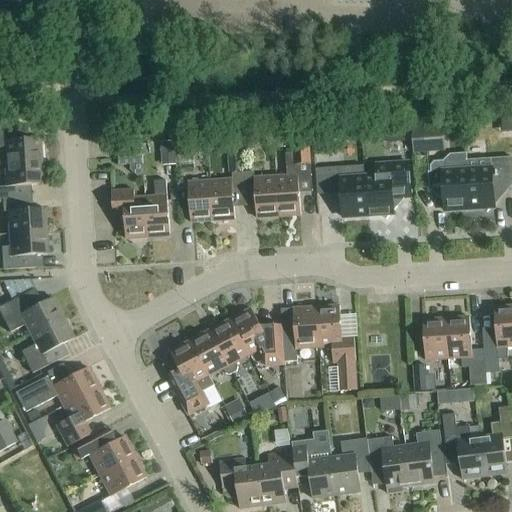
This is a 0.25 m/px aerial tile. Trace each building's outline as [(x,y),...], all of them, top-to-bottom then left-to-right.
[(511,121),(501,122),(501,133),(511,132),(511,121)] [(423,128),(424,154),(446,153),(444,127),(423,128)] [(412,128),(388,130),(389,143),(413,142),(412,128)] [(0,143),(3,143),(5,166),(41,163),(40,140),(28,141),(27,129),(0,130),(0,143)] [(277,179),(279,219),(301,217),(298,167),(312,166),(310,132),(292,133),(294,155),(286,156),(288,178),(277,179)] [(283,133),(274,133),(274,135),(275,143),(283,142),(283,135),(283,133)] [(330,157),(329,137),(313,139),(314,159),(330,157)] [(252,138),(242,139),(243,151),(253,150),(252,138)] [(177,156),(207,154),(206,141),(176,143),(177,156)] [(162,164),(175,163),(173,144),(160,145),(162,164)] [(118,147),(120,167),(140,165),(138,145),(118,147)] [(229,157),(230,174),(242,173),(241,156),(229,157)] [(495,206),(499,202),(494,198),(494,195),(501,186),(511,185),(511,159),(501,160),(467,162),(468,172),(470,212),(483,211),(487,214),(491,210),(495,210),(495,206)] [(444,199),(445,213),(470,212),(468,172),(467,162),(433,164),(430,169),(430,175),(429,175),(430,191),(435,191),(444,199)] [(43,186),(41,163),(5,166),(6,188),(0,188),(0,201),(2,201),(31,199),(31,187),(43,186)] [(386,177),(364,178),(367,218),(382,217),(387,221),(391,217),(394,216),(394,213),(398,208),(394,204),(393,196),(401,196),(401,200),(412,199),(410,164),(386,166),(386,177)] [(344,220),(367,218),(364,178),(363,167),(329,170),(331,197),(342,196),(344,220)] [(257,220),(279,219),(277,179),(255,180),(257,220)] [(170,238),(168,198),(167,182),(154,182),(155,199),(146,199),(149,239),(170,238)] [(211,183),(214,223),(235,221),(233,182),(211,183)] [(192,225),(214,223),(211,183),(189,185),(192,225)] [(135,192),(112,193),(114,219),(125,218),(127,241),(149,239),(146,199),(135,200),(135,192)] [(178,192),(171,192),(172,202),(179,201),(178,192)] [(32,212),(31,199),(2,201),(3,214),(8,213),(9,236),(46,234),(44,211),(32,212)] [(46,234),(9,236),(10,248),(2,249),(3,272),(36,270),(35,257),(47,257),(46,234)] [(42,330),(63,320),(53,299),(42,305),(35,292),(0,309),(0,314),(10,335),(26,328),(30,336),(42,330)] [(333,349),(334,365),(339,365),(341,393),(357,392),(355,363),(356,363),(355,339),(343,340),(341,308),(317,309),(320,349),(333,349)] [(511,348),(511,308),(495,310),(497,342),(484,343),(485,363),(486,363),(487,375),(500,374),(499,361),(508,361),(508,349),(511,348)] [(297,351),(320,349),(317,309),(294,311),(295,329),(283,330),(285,364),(298,363),(297,351)] [(281,364),(279,344),(278,326),(261,327),(252,311),(231,322),(250,357),(261,351),(268,365),(281,364)] [(447,321),(450,361),(473,359),(470,319),(447,321)] [(73,341),(63,320),(42,330),(30,336),(35,347),(21,354),(32,375),(68,357),(62,346),(73,341)] [(426,362),(450,361),(447,321),(423,322),(426,362)] [(231,322),(211,332),(234,375),(237,373),(238,369),(236,364),(250,357),(231,322)] [(211,332),(191,343),(210,378),(224,371),(226,375),(230,377),(234,375),(211,332)] [(210,406),(208,403),(219,398),(209,379),(210,378),(191,343),(170,354),(186,383),(174,389),(189,417),(210,406)] [(487,386),(487,375),(486,363),(485,363),(470,364),(471,387),(487,386)] [(414,367),(416,395),(436,393),(435,377),(427,377),(426,366),(414,367)] [(57,397),(63,409),(99,390),(88,369),(52,388),(48,379),(15,396),(25,415),(57,397)] [(272,394),(278,405),(287,400),(285,386),(272,394)] [(63,409),(69,420),(56,427),(68,449),(90,437),(84,424),(110,411),(99,390),(63,409)] [(450,392),(438,393),(439,406),(451,405),(450,392)] [(269,396),(260,401),(267,415),(276,409),(269,396)] [(402,398),(404,412),(418,410),(417,396),(402,398)] [(385,411),(399,410),(398,398),(384,399),(385,411)] [(225,407),(234,426),(249,418),(240,400),(225,407)] [(499,410),(501,423),(491,425),(493,438),(481,439),(486,479),(508,476),(504,442),(511,440),(511,413),(511,408),(499,410)] [(285,409),(278,410),(280,425),(287,424),(285,409)] [(36,412),(27,417),(30,424),(40,419),(36,412)] [(481,439),(471,440),(469,428),(457,429),(455,416),(443,418),(447,449),(459,448),(463,482),(486,479),(481,439)] [(0,453),(16,445),(3,422),(0,423),(0,453)] [(418,447),(406,448),(412,488),(435,485),(432,461),(444,459),(440,432),(417,436),(418,447)] [(88,457),(99,478),(135,459),(124,438),(109,446),(101,433),(74,447),(81,461),(88,457)] [(402,495),(402,489),(412,488),(406,448),(394,450),(393,439),(368,442),(371,469),(385,467),(388,491),(389,496),(402,495)] [(372,474),(371,469),(368,442),(368,440),(341,444),(343,458),(333,460),(337,498),(361,495),(358,476),(372,474)] [(293,450),(294,454),(298,479),(298,485),(312,483),(314,501),(337,498),(333,460),(331,445),(293,450)] [(211,452),(201,454),(203,467),(213,465),(211,452)] [(269,467),(258,468),(263,508),(287,505),(284,481),(298,479),(294,454),(268,457),(269,467)] [(135,459),(99,478),(110,498),(146,480),(135,459)] [(240,511),(263,508),(258,468),(247,470),(245,460),(220,464),(223,489),(237,487),(240,511)] [(144,511),(171,511),(176,510),(170,495),(142,506),(144,511)] [(103,511),(98,502),(80,511),(77,504),(70,508),(72,511),(103,511)]
